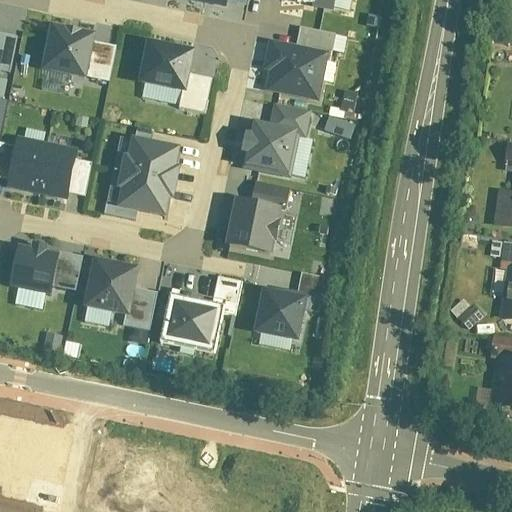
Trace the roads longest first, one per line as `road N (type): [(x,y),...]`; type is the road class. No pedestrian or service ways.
road 1 (residential): [(6,222),(174,253),(207,228),(239,65),(218,32),(42,0)]
road 2 (tertiary): [(379,454),(446,0)]
road 3 (unclassified): [(0,380),(379,454)]
road 4 (unclassified): [(379,454),(511,486)]
